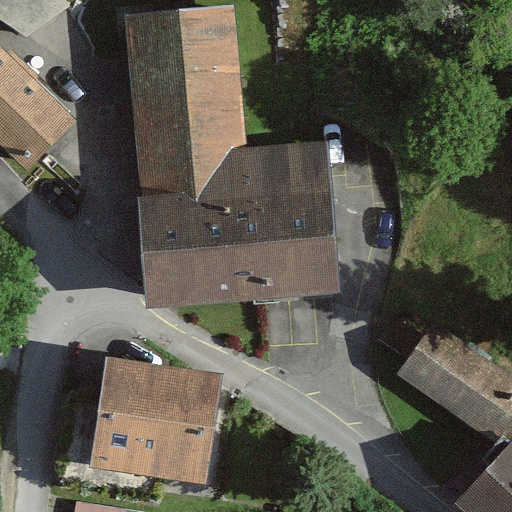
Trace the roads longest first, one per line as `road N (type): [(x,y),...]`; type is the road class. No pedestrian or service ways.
road 1 (residential): [(76,265),(123,311),(345,444),(428,511)]
road 2 (residential): [(76,265),(48,336),(31,511)]
